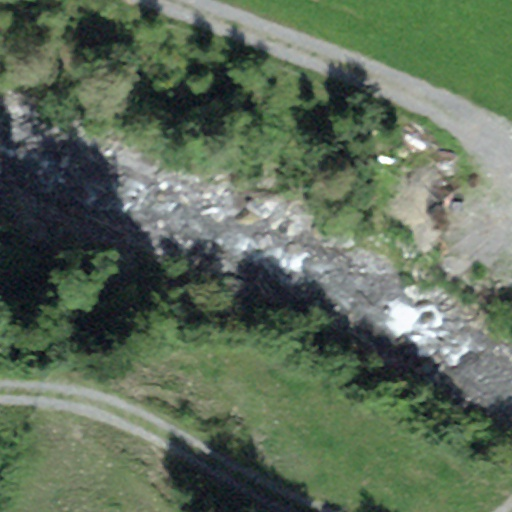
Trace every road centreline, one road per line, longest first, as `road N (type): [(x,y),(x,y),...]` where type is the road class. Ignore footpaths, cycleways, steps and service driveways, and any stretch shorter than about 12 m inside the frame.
road 1 (track): [(511,165),(448,115),(384,83),(175,0)]
road 2 (track): [(304,511),(116,409),(59,392),(0,389)]
